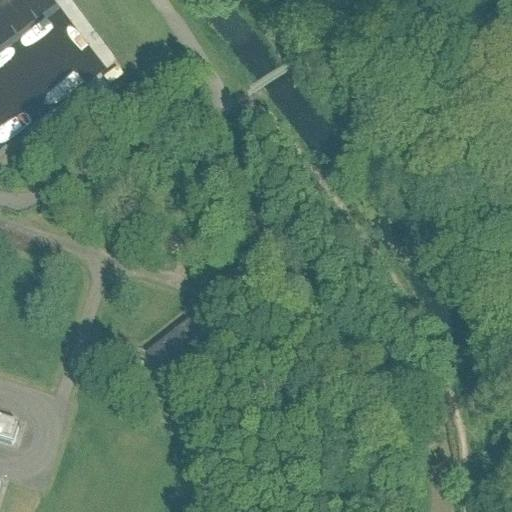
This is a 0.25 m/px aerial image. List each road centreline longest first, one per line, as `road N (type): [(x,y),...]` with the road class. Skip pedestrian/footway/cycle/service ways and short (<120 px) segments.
road 1 (unclassified): [(0,202),(40,198),(228,108)]
road 2 (unclassified): [(159,0),(228,108)]
